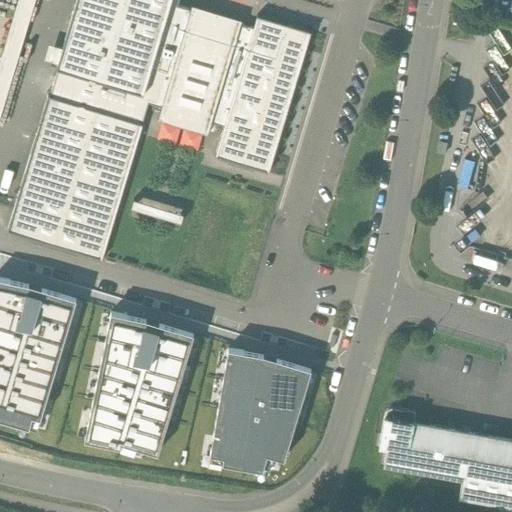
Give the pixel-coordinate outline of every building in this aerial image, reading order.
[(0,119),(3,120),(29,0),(9,0),(0,43),(0,119)] [(153,119),(212,136),(207,153),(277,173),(318,32),(248,12),(245,21),(186,4),(187,0),(80,0),(12,234),(110,263),(153,119)] [(511,9),(511,0),(491,0),(491,9),(511,9)] [(27,284),(0,278),(0,419),(28,428),(32,417),(39,419),(75,298),(27,284)] [(145,319),(110,311),(83,440),(119,448),(120,442),(156,454),(193,334),(145,319)] [(260,354),(227,349),(209,455),(223,457),(222,465),(261,473),(266,454),(283,460),(310,369),(260,354)] [(511,441),(412,423),(413,419),(404,418),(405,411),(395,409),(391,409),(387,411),(385,415),(384,418),(383,418),(378,447),(386,449),(383,465),(462,479),(459,499),(511,508),(511,441)]
